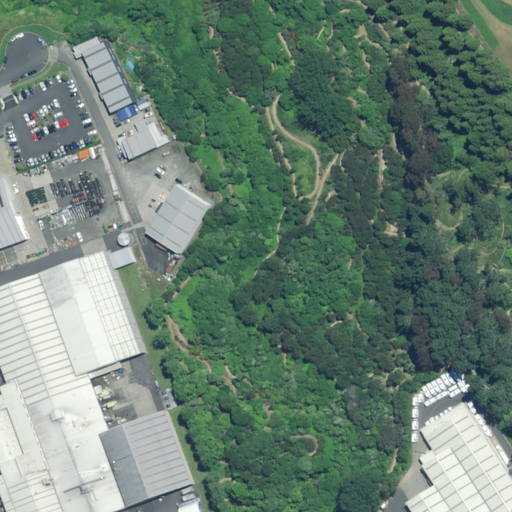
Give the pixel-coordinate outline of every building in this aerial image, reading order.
[(101,36),(78,47),(81,55),(88,51),(104,44),(101,36)] [(138,101),(111,41),(104,44),(88,51),(115,112),(138,101)] [(146,107),(142,98),(138,100),(143,109),(146,107)] [(164,136),(158,122),(150,125),(152,128),(129,138),(126,140),(133,155),(134,158),(172,141),(169,134),(164,136)] [(126,140),(129,138),(128,135),(119,139),(128,157),(133,155),(126,140)] [(0,248),(21,241),(0,182),(0,248)] [(176,256),(207,209),(177,189),(145,235),(176,256)] [(131,234),(129,233),(128,233),(127,233),(126,233),(125,234),(124,234),(123,235),(122,236),(122,237),(121,238),(121,239),(121,240),(121,241),(121,242),(122,243),(123,244),(124,245),(125,246),(126,246),(127,246),(128,246),(129,246),(130,246),(131,245),(132,245),(133,244),(133,243),(134,242),(134,241),(134,239),(134,238),(134,237),(133,236),(132,235),(132,234),(131,234)] [(132,247),(112,254),(117,268),(137,261),(132,247)] [(109,250),(0,289),(0,351),(12,385),(5,388),(8,395),(0,397),(0,404),(1,406),(0,406),(0,471),(5,470),(7,475),(0,477),(0,484),(10,511),(117,511),(131,507),(104,434),(112,431),(91,373),(147,353),(109,250)] [(511,511),(511,479),(464,404),(421,431),(434,452),(419,461),(431,480),(405,497),(415,511),(511,511)] [(112,431),(104,434),(131,507),(195,484),(168,411),(112,431)] [(202,511),(199,501),(192,504),(191,502),(180,506),(181,511),(202,511)]
